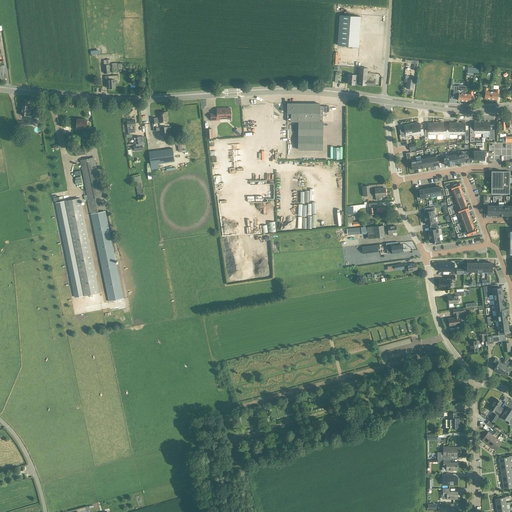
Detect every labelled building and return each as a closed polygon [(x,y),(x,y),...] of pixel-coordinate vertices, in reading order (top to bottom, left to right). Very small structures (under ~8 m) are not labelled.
[(338,46),(359,47),(361,18),(340,16),(338,46)] [(366,85),(373,86),(374,86),(375,81),(373,81),(374,74),(367,74),(368,69),(360,68),(359,78),(358,85),(366,86),(366,85)] [(479,74),(479,69),(468,68),(467,76),(471,76),(471,71),(476,71),(476,74),(479,74)] [(337,72),(337,85),(346,85),(346,81),(340,81),(340,77),(342,77),(342,73),(337,72)] [(355,85),(358,85),(359,78),(355,78),(356,75),(349,75),(348,84),(355,85)] [(107,76),(108,80),(109,89),(115,88),(115,80),(118,80),(118,76),(107,76)] [(407,79),(405,79),(404,82),(407,82),(406,89),(414,90),(415,80),(407,79)] [(453,97),(457,98),(457,97),(458,97),(458,101),(464,101),(465,94),(466,86),(458,86),(455,86),(453,97)] [(495,92),(492,92),(491,99),(497,100),(498,94),(499,94),(500,90),(496,89),(495,92)] [(469,94),(465,94),(464,101),(471,102),(471,96),(473,96),(473,92),(469,91),(469,94)] [(287,122),(299,122),(298,150),(322,150),(323,122),(323,106),(320,106),(320,104),(288,104),(287,122)] [(211,114),(211,121),(219,121),(219,118),(231,117),(231,120),(230,108),(223,109),(223,108),(217,109),(217,114),(211,114)] [(159,118),(156,118),(152,119),(153,124),(168,122),(167,112),(158,113),(159,118)] [(76,127),(86,128),(87,120),(77,119),(76,127)] [(128,127),(129,133),(135,132),(135,127),(136,126),(135,120),(127,121),(128,127)] [(481,121),(481,133),(489,133),(489,137),(492,137),(492,130),(489,130),(489,121),(481,121)] [(419,123),(411,124),(413,136),(421,135),(421,136),(424,136),(423,129),(420,130),(419,123)] [(425,130),(425,137),(428,137),(428,135),(436,135),(436,123),(428,123),(428,130),(425,130)] [(443,123),(436,123),(436,135),(443,135),(443,139),(447,139),(446,131),(444,131),(443,123)] [(450,135),(457,135),(457,123),(449,123),(449,130),(446,130),(446,131),(447,139),(450,139),(450,135)] [(465,123),(457,123),(457,135),(465,135),(465,137),(468,137),(468,130),(465,130),(465,123)] [(411,124),(404,126),(406,137),(413,136),(411,124)] [(135,151),(143,150),(142,145),(144,145),(144,141),(143,136),(140,137),(140,136),(135,137),(135,139),(133,140),(134,144),(136,144),(136,146),(134,146),(135,151)] [(185,144),(184,141),(176,142),(176,145),(178,145),(179,152),(182,152),(181,144),(185,144)] [(172,149),(162,151),(161,145),(151,146),(152,152),(153,163),(173,161),(172,149)] [(458,152),(458,154),(460,163),(465,162),(465,159),(468,158),(467,152),(463,152),(458,152)] [(443,156),(440,156),(441,162),(441,163),(444,163),(445,165),(450,164),(448,156),(448,154),(443,155),(443,156)] [(436,157),(431,158),(433,166),(438,165),(437,162),(441,162),(440,156),(439,155),(436,155),(436,157)] [(123,299),(105,211),(98,213),(95,199),(102,197),(94,158),(80,160),(91,214),(109,302),(123,299)] [(491,188),(491,194),(510,194),(510,172),(503,171),(491,171),(491,188)] [(452,191),(461,188),(461,187),(459,183),(450,186),(452,191)] [(444,189),(440,189),(440,187),(435,187),(436,196),(436,197),(445,196),(444,189)] [(386,196),(385,188),(379,189),(375,189),(376,197),(386,196)] [(421,199),(426,198),(424,189),(419,190),(420,193),(416,193),(418,200),(421,200),(421,199)] [(267,200),(249,201),(249,205),(251,205),(251,213),(256,213),(256,205),(266,205),(266,207),(273,207),(273,197),(267,198),(267,200)] [(75,298),(99,293),(80,198),(57,203),(75,298)] [(467,205),(459,208),(457,209),(459,214),(468,211),(469,210),(467,205)] [(488,212),(487,215),(493,216),(493,206),(488,206),(488,205),(484,205),(484,211),(488,212)] [(425,219),(435,217),(434,211),(435,211),(434,207),(427,209),(428,212),(424,213),(425,219)] [(353,217),(347,217),(347,227),(353,226),(353,227),(360,226),(359,222),(353,222),(353,217)] [(435,217),(425,219),(426,225),(430,224),(431,227),(432,227),(437,226),(437,222),(436,223),(435,217)] [(384,237),(383,226),(374,227),(367,227),(361,228),(362,234),(368,234),(368,239),(376,238),(384,237)] [(396,226),(388,227),(389,236),(393,235),(392,233),(396,233),(396,226)] [(439,229),(438,226),(437,226),(432,227),(432,230),(430,230),(428,231),(429,237),(439,235),(438,229),(439,229)] [(474,228),(465,231),(467,236),(476,233),(474,228)] [(439,235),(429,237),(430,243),(434,242),(435,245),(442,244),(441,241),(440,241),(439,235)] [(398,243),(386,244),(388,254),(393,253),(393,254),(403,252),(403,249),(404,249),(404,248),(403,248),(402,245),(402,244),(399,245),(397,245),(397,243),(398,243)] [(363,254),(378,252),(377,245),(362,248),(363,254)] [(407,265),(405,265),(405,270),(408,269),(409,272),(413,271),(417,270),(416,263),(412,264),(407,265)] [(439,271),(439,272),(454,272),(454,271),(454,264),(454,263),(439,263),(439,264),(439,271)] [(463,269),(463,274),(467,274),(467,272),(472,272),(472,263),(467,263),(467,269),(463,269)] [(439,279),(439,287),(450,287),(450,283),(452,283),(452,279),(455,279),(455,276),(447,276),(447,279),(439,279)] [(498,285),(491,286),(491,289),(492,289),(493,295),(503,293),(502,288),(498,288),(498,285)] [(453,303),(458,303),(458,296),(454,296),(448,296),(449,304),(453,303)] [(463,309),(453,310),(454,314),(455,318),(448,319),(449,326),(460,325),(458,313),(464,312),(463,309)] [(498,332),(498,336),(505,335),(505,331),(509,331),(508,325),(499,326),(500,332),(498,332)] [(502,335),(493,336),(493,342),(501,342),(502,343),(503,343),(506,343),(505,336),(502,335)] [(471,352),(478,351),(477,341),(470,342),(471,352)] [(511,351),(510,342),(503,343),(504,352),(511,351)] [(494,369),(500,373),(508,361),(505,360),(502,365),(499,363),(500,361),(495,359),(492,364),(496,367),(494,369)] [(510,363),(508,361),(500,373),(506,377),(510,370),(507,368),(510,363)] [(492,404),(489,409),(495,413),(490,420),(494,422),(502,410),(499,408),(499,407),(502,403),(496,399),(495,400),(494,400),(492,402),(492,404)] [(459,418),(456,418),(456,403),(445,406),(446,413),(448,413),(448,420),(447,420),(447,429),(455,429),(455,428),(459,428),(459,418)] [(508,407),(502,416),(505,418),(505,419),(509,422),(509,421),(509,422),(510,425),(511,424),(511,409),(508,407)] [(441,431),(441,440),(450,440),(450,431),(441,431)] [(482,440),(486,444),(493,436),(488,432),(482,440)] [(497,439),(493,436),(486,444),(491,447),(497,439)] [(502,443),(497,439),(491,447),(496,451),(502,443)] [(443,455),(443,460),(450,460),(450,457),(456,457),(456,455),(460,455),(460,448),(448,448),(448,447),(443,447),(443,455)] [(499,459),(500,465),(510,463),(509,459),(511,458),(511,455),(509,457),(499,459)] [(428,470),(430,470),(430,462),(433,462),(433,464),(437,464),(437,460),(428,460),(428,470)] [(457,471),(457,466),(459,466),(459,462),(457,462),(457,463),(450,463),(450,460),(443,460),(443,467),(446,467),(446,471),(457,471)] [(501,471),(511,469),(510,465),(511,464),(511,462),(510,463),(500,465),(501,471)] [(501,471),(502,477),(511,475),(511,471),(511,470),(511,468),(511,469),(501,471)] [(457,477),(453,477),(453,474),(442,474),(442,482),(447,482),(447,485),(457,485),(457,477)] [(503,483),(511,481),(511,477),(511,476),(511,474),(511,475),(502,477),(503,483)] [(511,481),(503,483),(504,489),(511,487),(511,481)] [(447,499),(458,499),(457,492),(449,492),(449,489),(443,489),(443,496),(447,496),(447,499)] [(495,499),(496,505),(506,504),(506,503),(505,499),(509,498),(509,496),(505,497),(505,498),(495,499)] [(506,503),(506,504),(496,505),(497,511),(507,510),(507,509),(506,505),(510,504),(510,502),(506,503)]
